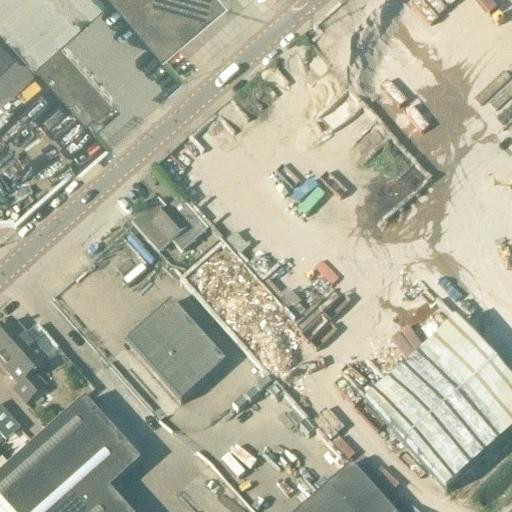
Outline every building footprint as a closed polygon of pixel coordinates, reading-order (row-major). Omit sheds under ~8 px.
[(0,0),(0,22),(34,60),(43,71),(67,50),(58,39),(101,0),(0,0)] [(113,0),(160,55),(225,1),(224,0),(113,0)] [(0,102),(35,71),(0,32),(0,102)] [(67,50),(43,71),(42,72),(85,119),(93,112),(94,113),(111,98),(67,50)] [(0,192),(38,157),(1,117),(0,117),(0,192)] [(133,227),(157,254),(170,242),(181,254),(206,232),(179,202),(166,214),(157,205),(133,227)] [(125,243),(106,260),(131,286),(149,269),(125,243)] [(125,345),(181,407),(225,367),(170,305),(125,345)] [(12,394),(25,409),(44,392),(32,378),(47,364),(11,323),(0,332),(0,364),(7,373),(5,375),(18,390),(12,394)] [(511,388),(454,324),(364,405),(445,495),(511,434),(511,388)] [(303,383),(347,408),(358,388),(321,367),(317,374),(311,370),(303,383)] [(0,508),(3,511),(22,511),(25,510),(111,436),(83,405),(0,475),(0,508)] [(140,467),(111,436),(25,510),(22,511),(122,511),(108,496),(140,467)] [(387,511),(350,470),(302,511),(387,511)]
